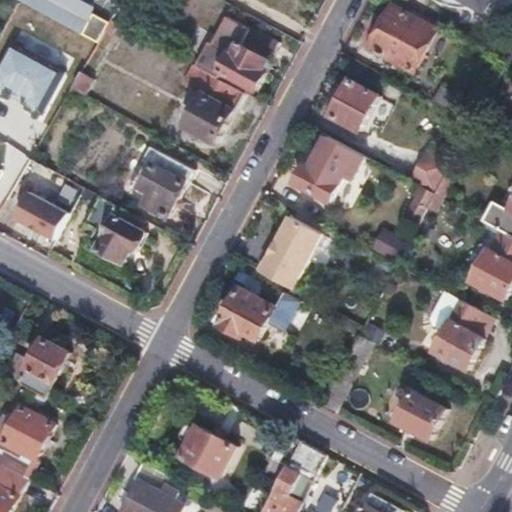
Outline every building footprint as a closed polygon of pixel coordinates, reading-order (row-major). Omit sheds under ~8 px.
[(104,32),(109,24),(93,15),(96,8),(81,0),(20,0),(19,2),(97,44),(104,32)] [(141,0),(122,0),(110,21),(116,24),(125,29),(141,0)] [(478,8),(481,7),(486,6),(488,5),(493,3),(494,3),(499,0),(455,0),(452,7),(455,8),(459,8),(464,9),(473,9),(478,8)] [(481,7),(478,8),(488,13),(493,3),(488,5),(486,6),(481,7)] [(437,31),(395,9),(373,50),(415,72),(437,31)] [(213,46),(229,55),(220,72),(228,76),(225,83),(244,94),(248,87),(257,92),(266,74),(264,72),(267,65),(279,44),(247,27),(246,29),(227,19),(213,46)] [(116,24),(110,21),(109,24),(104,32),(110,35),(116,24)] [(66,73),(13,49),(0,76),(0,95),(45,117),(66,73)] [(490,53),(484,63),(493,68),(485,82),(494,87),(508,62),(490,53)] [(182,86),(202,97),(185,128),(216,146),(227,126),(244,94),(225,83),(193,66),(182,86)] [(93,83),(79,75),(70,90),(85,98),(93,83)] [(381,97),(352,82),(333,116),(363,132),(381,97)] [(443,90),(435,103),(462,118),(473,124),(482,110),(443,90)] [(473,124),(462,118),(454,134),(465,140),(473,124)] [(483,129),(473,124),(465,140),(463,143),(472,148),(483,129)] [(465,140),(454,134),(439,161),(443,163),(450,167),(452,164),(463,143),(465,140)] [(312,170),(305,166),(295,185),(331,204),(345,177),(354,181),(366,159),(328,139),(312,170)] [(146,162),(151,165),(139,188),(149,194),(143,206),(168,219),(180,196),(194,170),(153,149),(146,162)] [(450,167),(443,163),(434,179),(442,183),(450,167)] [(450,167),(442,183),(435,195),(444,200),(461,169),(452,164),(450,167)] [(416,202),(428,209),(435,195),(423,189),(416,202)] [(74,213),(34,192),(19,220),(59,241),(74,213)] [(444,200),(435,195),(428,209),(437,214),(444,200)] [(102,197),(88,222),(98,227),(90,242),(101,248),(126,262),(133,250),(136,251),(146,233),(139,229),(144,220),(102,197)] [(511,206),(510,210),(495,201),(484,221),(503,231),(511,236),(511,206)] [(419,226),(428,209),(416,202),(406,219),(419,226)] [(324,235),(292,217),(278,242),(270,256),(267,254),(258,270),(295,289),(324,235)] [(437,229),(428,247),(455,260),(464,242),(437,229)] [(344,237),(332,230),(326,242),(338,248),(344,237)] [(492,251),(489,250),(473,281),(507,299),(511,289),(511,236),(503,231),(492,251)] [(381,252),(397,261),(407,242),(391,233),(381,252)] [(274,240),(267,254),(270,256),(278,242),(274,240)] [(235,280),(246,286),(244,291),(257,298),(264,285),(239,272),(235,280)] [(244,291),(242,290),(223,325),(234,332),(245,337),(248,332),(262,339),(265,333),(270,323),(278,309),(257,298),(244,291)] [(471,369),(487,339),(470,330),(471,328),(470,327),(480,309),(446,291),(431,318),(433,325),(447,332),(437,351),(471,369)] [(286,293),(278,309),(270,323),(283,329),(299,299),(286,293)] [(299,299),(283,329),(287,331),(303,302),(299,299)] [(487,339),(498,319),(480,309),(470,327),(471,328),(470,330),(487,339)] [(367,323),(361,334),(366,337),(371,326),(367,323)] [(371,326),(366,337),(379,344),(385,333),(371,326)] [(373,342),(359,335),(335,381),(348,388),(373,342)] [(17,353),(6,374),(48,396),(72,353),(45,338),(38,350),(31,361),(26,358),(17,353)] [(38,350),(33,347),(26,358),(31,361),(38,350)] [(348,388),(335,381),(321,406),(334,413),(348,388)] [(407,404),(399,399),(390,417),(403,424),(432,441),(449,409),(428,398),(432,391),(419,384),(407,404)] [(6,416),(0,426),(0,442),(7,446),(0,458),(0,462),(26,477),(39,453),(54,425),(21,407),(14,420),(6,416)] [(186,441),(192,445),(183,462),(221,483),(241,447),(202,426),(201,429),(194,426),(189,427),(184,436),(186,441)] [(302,441),(285,432),(261,477),(278,486),(302,441)] [(328,455),(302,441),(278,486),(263,511),(296,511),(302,503),(289,496),(301,475),(313,482),(328,455)] [(0,511),(10,511),(29,478),(26,477),(0,462),(0,511)] [(131,481),(136,483),(130,495),(120,511),(178,511),(181,507),(153,492),(163,474),(141,462),(131,481)] [(313,482),(301,475),(289,496),(302,503),(313,482)] [(363,511),(400,511),(372,496),(363,511)]
